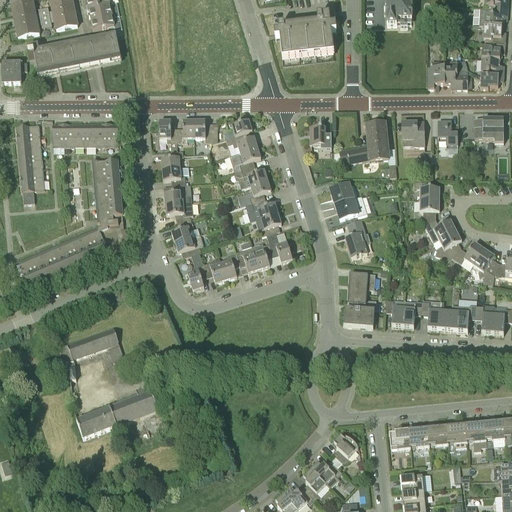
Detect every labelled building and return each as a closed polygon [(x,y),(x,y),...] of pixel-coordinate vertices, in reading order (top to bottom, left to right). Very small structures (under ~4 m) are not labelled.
[(60,0),(50,2),(52,13),(49,14),(48,10),(38,12),(39,16),(35,16),(33,6),(12,10),(18,42),(40,37),(37,26),(41,26),(42,29),(52,27),(51,24),(54,23),(56,34),(78,29),(71,0),(60,0)] [(86,0),(93,34),(114,29),(108,0),(86,0)] [(387,29),(397,29),(400,29),(400,32),(408,32),(408,28),(411,28),(411,24),(412,24),(412,2),(403,2),(402,0),(394,0),(394,1),(387,1),(387,12),(384,12),(384,17),(387,17),(387,29)] [(488,12),(508,14),(509,3),(504,2),(504,0),(486,0),(486,8),(488,8),(488,12)] [(485,29),(502,30),(503,24),(507,25),(508,14),(488,12),(487,16),(485,16),(485,29)] [(331,28),(330,19),(330,18),(317,20),(318,26),(285,30),(285,28),(278,29),(279,34),(275,35),(276,42),(280,42),(282,63),(334,57),(332,36),(336,35),(335,28),(331,28)] [(485,46),(506,47),(507,36),(502,36),(502,30),(485,29),(484,42),(486,42),(485,46)] [(121,61),(121,59),(116,38),(40,54),(39,49),(27,51),(29,61),(35,60),(36,66),(41,65),(43,77),(121,61)] [(482,62),(500,64),(501,58),(505,58),(506,47),(485,46),(485,50),(483,50),(482,62)] [(483,79),(504,81),(505,70),(500,69),(500,64),(482,62),(482,75),(484,75),(483,79)] [(3,66),(4,88),(22,87),(22,86),(28,86),(27,66),(22,67),(22,66),(3,66)] [(439,88),(445,88),(445,70),(432,70),(432,72),(428,72),(428,93),(439,93),(439,88)] [(445,70),(445,88),(451,88),(451,93),(468,93),(468,73),(464,72),(458,72),(458,70),(445,70)] [(504,81),(483,79),(481,79),(481,92),(489,93),(489,91),(499,91),(499,85),(504,86),(504,81)] [(474,125),(474,144),(483,143),(483,145),(494,145),(494,148),(495,148),(495,152),(503,152),(503,140),(507,140),(507,135),(503,135),(503,123),(482,123),(482,125),(474,125)] [(178,155),(178,146),(178,134),(172,134),(172,124),(160,124),(160,142),(167,142),(167,146),(171,146),(172,155),(178,155)] [(188,142),(195,142),(195,124),(183,124),(184,134),(178,134),(178,146),(188,146),(188,142)] [(195,124),(195,142),(206,142),(206,146),(212,146),(212,127),(206,127),(206,124),(195,124)] [(226,143),(243,138),(253,135),(249,124),(232,129),(233,133),(229,134),(224,136),(226,143)] [(446,152),(458,152),(457,137),(451,137),(451,125),(437,125),(438,145),(438,144),(445,144),(446,152)] [(413,151),(425,150),(424,142),(423,129),(417,129),(417,126),(402,126),(402,145),(403,150),(413,150),(413,151)] [(97,151),(108,151),(108,127),(102,127),(102,128),(97,128),(97,151)] [(108,127),(108,151),(119,151),(119,128),(108,127)] [(366,129),(368,154),(356,156),(355,152),(339,155),(342,169),(368,164),(368,166),(389,164),(388,152),(385,127),(366,129)] [(17,141),(41,139),(40,128),(17,130),(17,136),(17,141)] [(53,151),(64,151),(64,128),(58,128),(53,128),(53,151)] [(64,151),(75,151),(75,128),(64,128),(64,151)] [(75,151),(86,151),(85,128),(75,128),(75,151)] [(86,151),(97,151),(97,128),(85,128),(86,151)] [(321,129),(310,130),(311,149),(325,148),(325,153),(332,153),(332,140),(326,140),(326,131),(321,131),(321,129)] [(241,157),(258,151),(255,140),(245,144),(243,138),(226,143),(228,149),(233,147),(235,151),(239,150),(241,157)] [(19,153),(42,150),(41,139),(17,141),(19,153)] [(20,163),(43,161),(42,150),(19,153),(20,163)] [(242,174),(253,171),(252,165),(261,162),(258,151),(241,157),(243,163),(239,164),(242,174)] [(163,173),(181,171),(180,161),(184,161),(183,154),(178,155),(172,155),(165,156),(165,162),(162,162),(163,173)] [(21,174),(43,172),(43,161),(20,163),(21,174)] [(95,166),(96,177),(97,188),(98,200),(99,210),(101,231),(98,232),(100,235),(90,239),(80,244),(70,248),(60,252),(50,257),(40,261),(30,265),(20,270),(24,281),(29,291),(39,286),(49,282),(59,278),(69,273),(79,269),(89,265),(99,260),(109,256),(109,254),(118,251),(119,254),(130,249),(129,233),(128,233),(122,233),(121,229),(123,219),(122,208),(121,198),(120,186),(119,175),(118,164),(95,166)] [(389,181),(397,181),(396,168),(388,168),(389,181)] [(174,190),(186,189),(185,178),(181,179),(181,171),(163,173),(164,185),(174,184),(174,190)] [(251,190),(268,184),(265,173),(255,176),(253,171),(242,174),(245,184),(249,183),(251,190)] [(21,185),(44,183),(43,172),(21,174),(21,179),(21,185)] [(34,207),(33,195),(45,194),(44,183),(21,185),(22,191),(23,208),(34,207)] [(252,207),(264,204),(262,198),(272,195),(268,184),(251,190),(253,196),(249,197),(238,201),(241,211),(252,207)] [(420,205),(439,205),(440,192),(427,192),(427,186),(414,186),(414,191),(420,191),(420,205)] [(335,208),(354,202),(350,187),(330,193),(335,208)] [(166,208),(192,205),(191,198),(187,199),(186,189),(174,190),(175,196),(165,197),(166,208)] [(340,224),(359,217),(360,219),(367,217),(362,200),(354,202),(335,208),(340,224)] [(261,223),(279,217),(275,206),(265,209),(264,204),(252,207),(255,217),(259,216),(261,223)] [(180,227),(191,223),(190,221),(193,221),(192,205),(166,208),(167,219),(177,218),(180,227)] [(424,227),(436,223),(436,216),(439,216),(439,205),(420,205),(420,215),(424,215),(423,225),(424,227)] [(279,217),(261,223),(265,233),(261,234),(263,240),(280,235),(279,229),(282,228),(279,217)] [(175,246),(192,241),(190,234),(194,233),(191,223),(180,227),(182,232),(172,235),(175,246)] [(434,247),(457,235),(451,224),(439,230),(436,223),(424,227),(434,247)] [(351,263),(359,260),(359,261),(361,260),(368,258),(367,255),(366,255),(366,253),(367,253),(364,246),(368,245),(361,224),(346,228),(350,240),(345,241),(351,263)] [(453,261),(462,254),(458,247),(462,245),(457,235),(434,247),(438,256),(442,254),(447,266),(453,261)] [(202,256),(200,250),(203,249),(200,238),(192,241),(175,246),(179,257),(182,256),(184,262),(202,256)] [(269,247),(273,259),(279,257),(282,267),(293,263),(288,246),(281,248),(279,244),(269,247)] [(254,256),(260,274),(270,270),(267,261),(273,259),(269,247),(260,250),(261,254),(254,256)] [(464,262),(475,269),(485,254),(475,247),(468,257),(462,254),(453,261),(460,267),(464,262)] [(260,274),(254,256),(252,250),(246,253),(236,256),(236,258),(235,258),(238,270),(246,267),(249,277),(260,274)] [(494,279),(499,267),(493,263),(495,260),(485,254),(475,269),(485,276),(486,274),(494,279)] [(511,281),(511,255),(507,255),(506,268),(499,267),(494,279),(511,281)] [(200,257),(193,260),(196,269),(203,266),(200,257)] [(221,267),(227,284),(237,281),(234,271),(238,270),(235,258),(227,261),(228,265),(221,267)] [(216,287),(227,284),(221,267),(215,269),(214,265),(204,268),(207,279),(213,278),(216,287)] [(207,279),(204,268),(194,271),(195,275),(188,277),(193,294),(205,291),(202,281),(207,279)] [(367,277),(367,278),(350,277),(348,307),(350,307),(365,308),(366,304),(367,294),(374,294),(375,278),(367,277)] [(376,305),(366,304),(365,308),(350,307),(350,313),(346,313),(344,330),(373,332),(374,315),(375,315),(376,305)] [(391,331),(403,332),(404,311),(393,311),(394,305),(386,304),(386,306),(382,306),(381,315),(386,316),(386,317),(392,317),(391,331)] [(404,311),(403,332),(414,332),(415,319),(422,320),(422,307),(415,307),(415,312),(404,311)] [(439,334),(439,332),(440,313),(429,312),(429,308),(422,307),(422,320),(428,320),(427,333),(439,334)] [(458,315),(457,330),(456,335),(468,336),(469,323),(475,323),(476,311),(469,311),(469,315),(458,315)] [(481,337),(492,338),(494,318),(483,317),(483,312),(476,311),(475,323),(482,324),(481,337)] [(505,325),(511,326),(511,317),(511,316),(511,313),(505,312),(504,318),(494,318),(492,338),(504,339),(505,325)] [(448,330),(457,330),(458,315),(440,313),(439,332),(447,333),(448,330)] [(111,327),(51,351),(56,365),(62,363),(63,373),(70,372),(69,362),(69,360),(106,346),(112,362),(123,358),(111,327)] [(141,397),(75,424),(83,443),(161,412),(153,393),(150,386),(138,391),(141,397)] [(505,441),(508,441),(506,425),(487,427),(489,442),(491,442),(492,444),(505,443),(505,441)] [(486,443),(489,442),(487,427),(468,429),(470,444),(473,444),(473,446),(486,445),(486,443)] [(467,445),(470,444),(468,429),(449,431),(451,446),(454,446),(454,448),(455,448),(456,452),(466,451),(466,447),(467,447),(467,445)] [(448,446),(451,446),(449,431),(430,433),(432,448),(435,448),(435,450),(448,448),(448,446)] [(429,448),(432,448),(430,433),(412,435),(413,450),(416,450),(416,452),(429,450),(429,448)] [(410,450),(413,450),(412,435),(389,437),(391,453),(392,453),(391,452),(397,452),(397,454),(411,452),(410,450)] [(348,463),(358,452),(356,448),(353,445),(351,444),(349,442),(346,441),(345,442),(341,439),(334,446),(338,450),(336,452),(338,453),(333,459),(343,467),(349,465),(348,463)] [(5,477),(13,475),(11,462),(3,463),(5,477)] [(310,473),(326,488),(335,479),(337,481),(342,476),(330,465),(326,469),(324,468),(322,470),(318,465),(310,473)] [(501,484),(511,483),(511,468),(508,468),(500,469),(501,484)] [(303,492),(314,504),(319,500),(317,497),(326,488),(310,473),(303,480),(307,484),(306,486),(307,488),(303,492)] [(402,497),(424,494),(422,479),(409,480),(401,481),(402,497)] [(502,500),(511,499),(511,483),(501,484),(502,500)] [(309,509),(314,504),(303,492),(299,496),(297,494),(295,496),(291,491),(283,498),(295,511),(300,511),(307,507),(309,509)] [(403,511),(405,511),(425,510),(424,494),(402,497),(403,511)] [(295,511),(283,498),(276,505),(279,509),(277,511),(278,511),(295,511)] [(502,511),(511,511),(511,499),(502,500),(502,511)]
